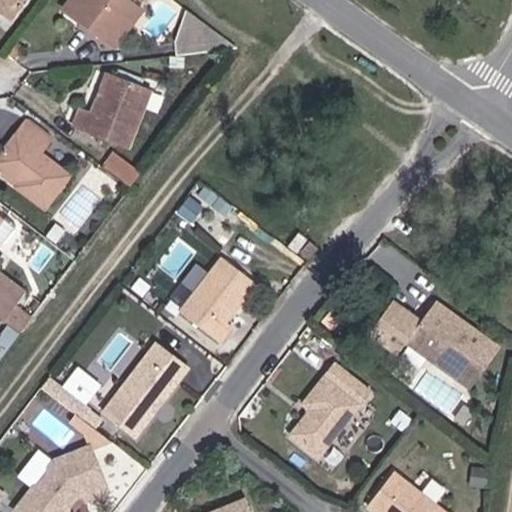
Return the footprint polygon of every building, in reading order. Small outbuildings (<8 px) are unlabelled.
[(0,0),(0,3),(3,5),(3,11),(9,15),(13,13),(26,23),(43,0),(0,0)] [(82,0),(74,11),(87,23),(95,15),(114,30),(109,37),(124,48),(150,15),(140,7),(145,0),(82,0)] [(95,15),(87,23),(109,37),(114,30),(95,15)] [(208,59),(244,55),(196,19),(186,49),(208,49),(208,59)] [(88,128),(141,148),(162,93),(119,78),(105,117),(92,114),(88,128)] [(29,191),(57,212),(81,181),(51,159),(61,144),(38,127),(7,167),(33,186),(29,191)] [(154,174),(127,154),(115,169),(142,189),(154,174)] [(0,209),(0,238),(14,220),(0,209)] [(306,253),(313,258),(321,249),(314,243),(306,253)] [(191,316),(230,345),(242,331),(236,325),(265,287),(232,262),(191,316)] [(0,291),(0,315),(12,325),(35,296),(11,277),(0,291)] [(503,352),(442,303),(426,323),(399,302),(376,331),(403,352),(413,339),(475,388),(503,352)] [(113,412),(144,437),(195,372),(166,347),(113,412)] [(81,364),(65,384),(89,402),(105,381),(81,364)] [(299,435),(327,455),(375,391),(342,365),(312,403),(315,408),(316,412),(299,435)] [(91,418),(84,427),(94,434),(100,426),(91,418)] [(96,436),(97,451),(119,441),(100,426),(94,434),(96,436)] [(52,487),(79,506),(83,502),(94,497),(113,489),(97,451),(61,466),(55,477),(57,480),(52,487)] [(377,507),(382,511),(448,511),(402,475),(377,507)] [(76,511),(79,506),(52,487),(49,493),(43,491),(27,511),(76,511)] [(113,489),(94,497),(98,505),(115,497),(113,489)] [(252,511),(248,501),(220,511),(252,511)]
